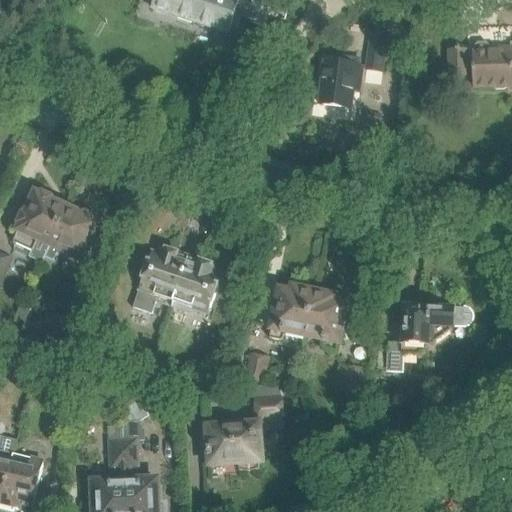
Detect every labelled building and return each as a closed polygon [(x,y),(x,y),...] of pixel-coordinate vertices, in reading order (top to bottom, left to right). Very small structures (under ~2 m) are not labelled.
[(241,1),(241,3),(232,0),(155,0),(152,10),(230,35),(236,18),(250,23),(267,28),(270,18),(286,23),(292,5),(276,0),(257,0),(255,6),(241,1)] [(371,37),(366,72),(383,74),(388,39),(371,37)] [(466,61),(466,53),(450,54),(450,79),(475,79),(475,90),(511,89),(511,53),(511,51),(500,51),(500,55),(475,55),(475,61),(466,61)] [(360,85),(362,71),(357,70),(358,68),(350,67),(350,69),(324,65),(319,107),(350,111),(354,84),(360,85)] [(46,260),(67,213),(51,205),(50,203),(43,199),(40,200),(34,197),(27,214),(20,216),(16,225),(19,229),(18,232),(19,233),(14,244),(31,252),(46,260)] [(58,266),(63,253),(81,261),(82,258),(86,257),(90,248),(89,247),(98,227),(94,225),(93,222),(84,218),(81,219),(67,213),(46,260),(58,266)] [(173,304),(188,260),(166,253),(164,259),(152,255),(148,268),(146,268),(142,281),(144,282),(141,288),(158,294),(156,298),(173,304)] [(0,286),(1,287),(13,261),(0,255),(0,286)] [(173,304),(174,305),(193,311),(195,306),(210,311),(212,304),(214,305),(218,292),(216,291),(221,278),(208,274),(210,268),(188,260),(173,304)] [(70,319),(81,294),(66,288),(55,312),(70,319)] [(304,341),(313,296),(292,292),(291,296),(279,294),(269,343),(283,346),(284,341),(285,341),(286,337),(304,341)] [(336,357),(346,308),(334,305),(335,301),(313,296),(304,341),(322,345),(321,349),(324,349),(323,354),(336,357)] [(420,310),(420,308),(408,307),(407,324),(405,324),(404,346),(401,346),(401,356),(418,357),(451,331),(451,328),(468,329),(469,329),(470,328),(471,327),(472,326),(473,325),(474,324),(474,323),(475,321),(474,320),(474,318),(474,317),(473,316),(472,315),(471,314),(469,313),(468,313),(420,310)] [(106,330),(111,316),(99,312),(95,326),(106,330)] [(48,345),(59,321),(49,316),(31,329),(38,340),(48,345)] [(59,321),(48,345),(56,348),(70,346),(68,324),(59,321)] [(264,385),(269,361),(251,358),(247,382),(264,385)] [(365,373),(343,369),(339,394),(362,397),(365,373)] [(182,386),(183,424),(204,423),(203,401),(196,401),(196,391),(182,386)] [(285,403),(282,403),(281,390),(257,388),(258,405),(260,404),(261,424),(255,424),(255,429),(212,431),(214,467),(241,466),(241,474),(262,473),(262,464),(264,464),(262,432),(286,431),(285,403)] [(159,483),(140,484),(138,444),(146,444),(145,433),(141,433),(141,426),(128,427),(128,433),(126,433),(128,511),(161,511),(161,506),(163,506),(162,489),(159,489),(159,483)] [(128,511),(126,433),(125,434),(125,445),(111,445),(112,485),(91,486),(92,491),(88,492),(89,509),(93,508),(92,511),(128,511)] [(0,506),(1,507),(13,459),(0,455),(0,443),(1,438),(0,437),(0,506)] [(332,462),(349,456),(347,447),(331,452),(331,450),(319,452),(320,464),(332,462)] [(32,460),(31,463),(31,464),(13,459),(1,507),(23,511),(32,511),(45,463),(32,460)]
